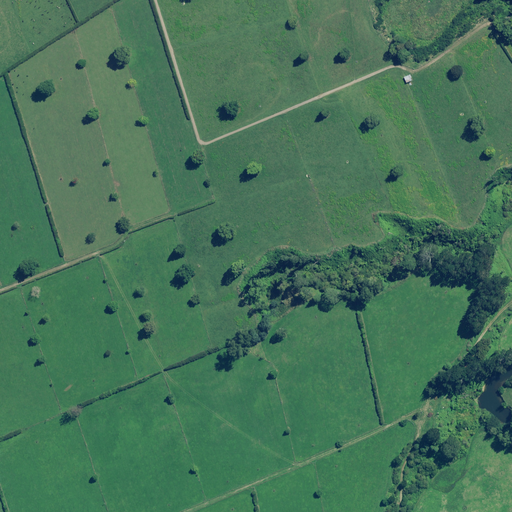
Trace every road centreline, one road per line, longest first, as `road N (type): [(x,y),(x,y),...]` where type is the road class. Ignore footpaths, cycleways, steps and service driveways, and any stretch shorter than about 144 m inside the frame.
road 1 (track): [(399,62),(206,142),(192,125),(153,0)]
road 2 (track): [(193,511),(407,420),(417,428)]
road 3 (track): [(0,291),(104,252),(128,226)]
